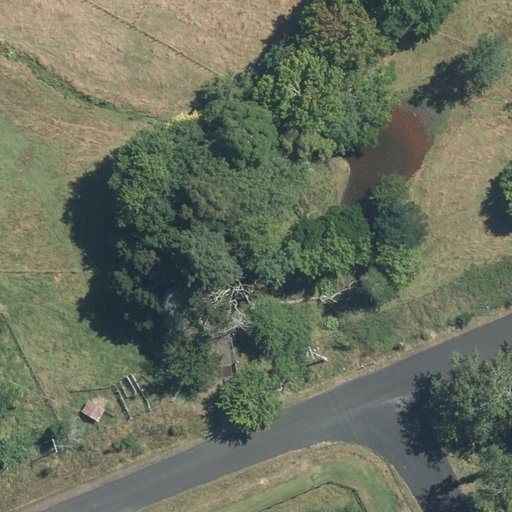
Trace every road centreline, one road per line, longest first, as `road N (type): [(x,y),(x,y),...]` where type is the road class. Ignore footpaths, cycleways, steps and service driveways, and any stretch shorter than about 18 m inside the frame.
road 1 (residential): [(0,505),(369,365)]
road 2 (residential): [(445,511),(369,365)]
road 3 (residential): [(369,365),(511,306)]
